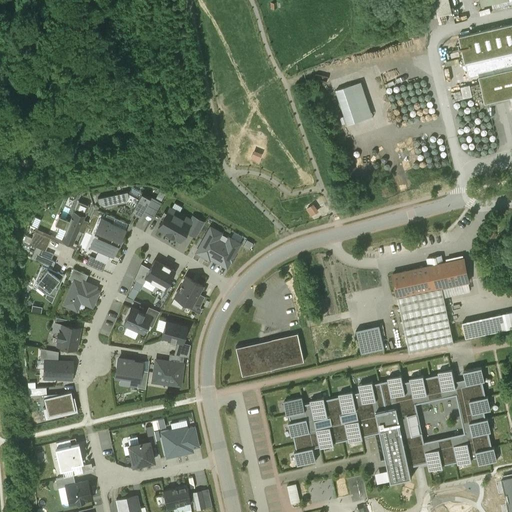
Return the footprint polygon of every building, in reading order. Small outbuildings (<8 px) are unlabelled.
[(449,0),(420,0),(425,19),(452,13),(449,0)] [(511,22),(459,35),(465,61),(469,77),(479,75),(485,102),(511,96),(511,102),(511,22)] [(351,84),(336,89),(348,124),(363,119),(373,116),(364,90),(361,81),(351,85),(351,84)] [(462,85),(464,97),(475,95),(474,83),(462,85)] [(104,205),(124,201),(133,206),(137,198),(127,194),(127,191),(98,197),(99,202),(104,205)] [(137,198),(133,206),(131,209),(140,214),(141,211),(149,197),(140,192),(137,198)] [(149,197),(141,211),(153,218),(162,202),(150,195),(149,197)] [(310,207),(314,215),(322,210),(318,202),(310,207)] [(169,206),(156,229),(180,242),(186,232),(193,219),(190,217),(169,206)] [(74,210),(69,220),(67,220),(64,228),(65,229),(61,239),(72,244),(85,215),(74,210)] [(192,214),(190,217),(193,219),(186,232),(196,237),(205,221),(192,214)] [(99,218),(87,247),(113,258),(125,229),(99,218)] [(210,225),(195,252),(227,270),(242,243),(229,235),(228,237),(222,234),(223,232),(210,225)] [(148,268),(144,277),(146,278),(165,289),(176,270),(154,258),(148,268)] [(464,258),(393,273),(398,296),(442,286),(469,280),(464,258)] [(63,274),(42,265),(35,280),(36,281),(39,283),(35,288),(42,294),(44,292),(53,296),(63,274)] [(142,285),(146,278),(144,277),(148,268),(142,265),(134,280),(142,285)] [(69,279),(72,280),(73,277),(81,280),(82,278),(86,280),(88,274),(73,268),(69,279)] [(185,275),(173,296),(190,306),(191,307),(199,292),(203,285),(185,275)] [(72,280),(62,303),(76,310),(79,302),(92,308),(100,289),(97,288),(98,285),(86,280),(82,278),(81,280),(73,277),(72,280)] [(442,286),(398,296),(410,351),(454,341),(442,286)] [(206,295),(199,292),(191,307),(190,306),(190,308),(200,312),(202,308),(200,307),(206,295)] [(147,324),(151,314),(146,312),(131,306),(122,325),(143,333),(147,324)] [(148,306),(146,312),(151,314),(147,324),(152,327),(159,311),(148,306)] [(511,323),(510,312),(463,322),(466,337),(511,327),(511,323)] [(187,326),(165,320),(161,337),(182,343),(187,326)] [(57,331),(54,346),(77,350),(82,326),(53,321),(52,330),(57,331)] [(359,328),(363,352),(388,348),(385,324),(359,328)] [(298,332),(235,346),(242,374),(305,360),(298,332)] [(116,356),(114,379),(120,380),(119,385),(137,387),(137,385),(140,385),(142,370),(143,361),(134,360),(134,359),(116,356)] [(185,362),(155,358),(151,382),(181,386),(185,362)] [(43,378),(72,380),(73,360),(44,359),(43,378)] [(411,466),(427,463),(429,471),(445,468),(444,465),(457,462),(458,464),(472,461),(472,458),(477,457),(479,465),(499,461),(496,447),(493,447),(491,433),(493,433),(490,418),(487,419),(486,413),(493,411),(490,396),(487,397),(484,383),(487,382),(484,367),(464,371),(466,380),(455,382),(453,370),(440,373),(440,375),(425,379),(424,376),(410,379),(411,381),(404,382),(402,375),(388,378),(388,380),(374,383),(373,382),(358,385),(360,392),(354,393),(353,391),(339,394),(340,396),(325,400),(325,397),(310,401),(311,402),(304,404),(303,397),(284,401),(287,415),(290,414),(291,421),(289,422),(292,436),(294,436),(297,450),(294,451),(298,465),(317,461),(315,448),(320,447),(320,448),(335,445),(335,442),(348,440),(349,442),(364,439),(363,436),(381,433),(389,470),(376,472),(378,483),(391,480),(392,483),(413,478),(411,466)] [(148,371),(142,370),(140,385),(137,385),(137,387),(145,389),(148,371)] [(71,390),(43,397),(45,407),(43,407),(45,417),(77,410),(74,397),(72,397),(71,390)] [(160,431),(165,458),(194,452),(193,448),(199,446),(195,426),(188,427),(188,425),(160,431)] [(126,445),(131,467),(155,462),(150,440),(126,445)] [(60,470),(73,467),(73,465),(83,463),(78,443),(55,449),(60,470)] [(511,511),(511,474),(501,477),(510,511),(511,511)] [(57,487),(64,486),(64,484),(74,482),(73,475),(56,479),(57,487)] [(74,482),(64,484),(64,486),(68,505),(92,500),(88,479),(74,482)] [(293,501),(303,499),(300,481),(291,483),(293,501)] [(187,484),(162,489),(166,507),(190,502),(187,484)] [(211,486),(196,490),(199,508),(215,504),(211,486)] [(140,511),(137,494),(115,499),(117,511),(140,511)]
